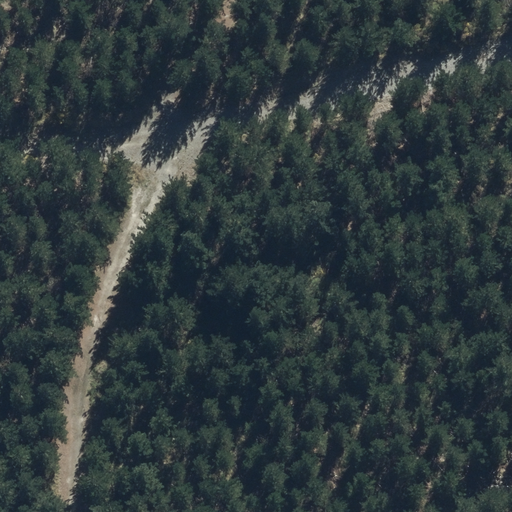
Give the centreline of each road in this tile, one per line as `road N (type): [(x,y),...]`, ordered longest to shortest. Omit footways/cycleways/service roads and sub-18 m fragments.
road 1 (track): [(74,511),(72,452),(88,337),(132,247),(162,147),(248,0)]
road 2 (unclassified): [(0,153),(162,147),(323,94),(511,56)]
